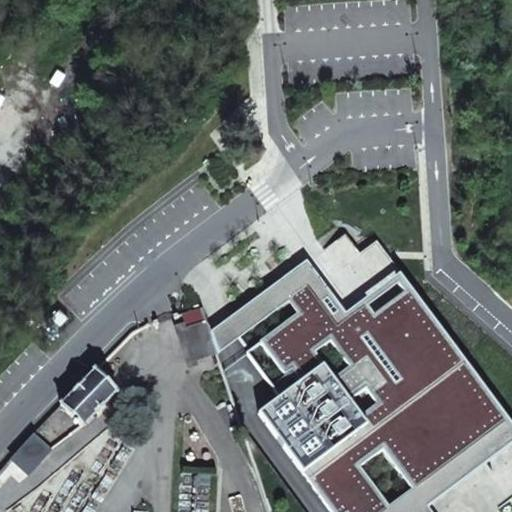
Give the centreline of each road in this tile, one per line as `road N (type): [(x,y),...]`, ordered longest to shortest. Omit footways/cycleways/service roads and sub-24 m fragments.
road 1 (residential): [(263,194),(166,267),(0,434)]
road 2 (residential): [(435,126),(442,260),(511,324)]
road 3 (residential): [(263,194),(349,133),(435,126)]
road 4 (residential): [(272,46),(254,48),(263,194)]
road 5 (residential): [(429,36),(272,46)]
